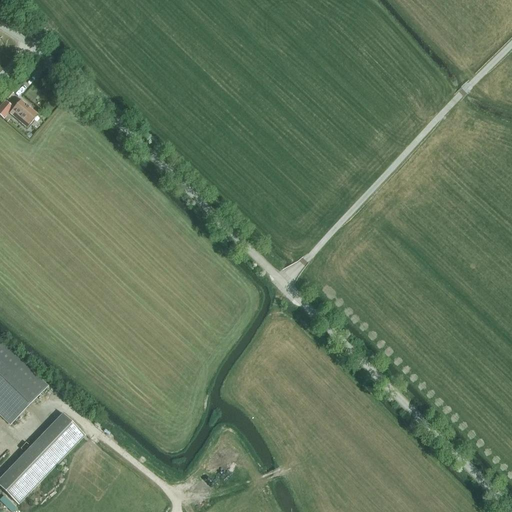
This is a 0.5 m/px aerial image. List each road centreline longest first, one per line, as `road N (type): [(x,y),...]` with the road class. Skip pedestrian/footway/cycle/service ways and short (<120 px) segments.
road 1 (tertiary): [(0,27),(89,98),(283,283)]
road 2 (unclassified): [(283,283),(511,45)]
road 3 (tertiary): [(283,283),(511,511)]
road 4 (track): [(58,399),(178,495),(181,511)]
